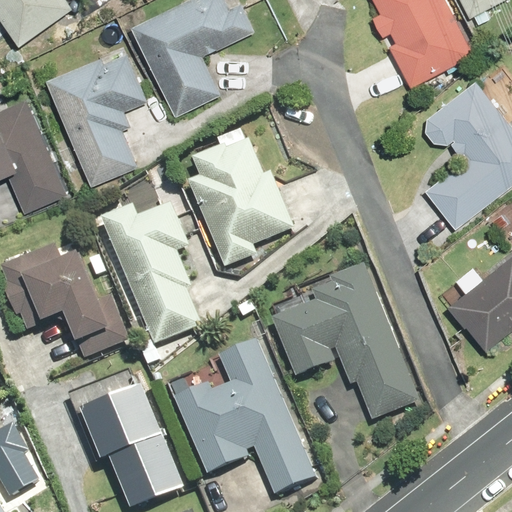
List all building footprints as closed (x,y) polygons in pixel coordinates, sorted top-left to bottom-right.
[(1,0),(37,47),(85,11),(76,0),(1,0)] [(236,0),(200,0),(142,29),(186,117),(230,95),(211,56),(263,30),(248,1),(239,5),(236,0)] [(447,0),(370,0),(377,13),(370,16),(380,37),(389,33),(393,43),(388,46),(407,85),(474,52),(447,0)] [(457,0),(467,18),(502,0),(457,0)] [(123,52),(56,81),(102,187),(150,166),(133,127),(140,124),(135,111),(161,100),(139,50),(124,56),(123,52)] [(511,131),(470,83),(425,118),(425,119),(424,120),(424,121),(423,123),(423,124),(423,125),(423,127),(423,128),(423,129),(423,130),(424,132),(424,133),(425,134),(425,135),(426,136),(427,137),(428,138),(429,139),(430,140),(431,141),(432,142),(433,142),(434,143),(435,143),(437,143),(438,144),(439,144),(440,144),(442,144),(443,144),(444,143),(446,143),(447,142),(448,142),(449,141),(464,158),(425,192),(458,230),(511,182),(511,131)] [(11,110),(8,103),(0,106),(0,203),(8,225),(80,196),(40,98),(11,110)] [(206,161),(214,179),(201,185),(238,267),(269,253),(266,246),(307,228),(282,172),(275,176),(256,132),(231,143),(234,148),(206,161)] [(0,228),(8,225),(0,203),(0,228)] [(152,220),(148,210),(116,222),(165,345),(204,329),(214,325),(185,252),(200,246),(185,206),(152,220)] [(96,252),(80,258),(74,242),(16,265),(25,289),(16,292),(34,337),(81,318),(97,359),(138,343),(120,298),(115,300),(96,252)] [(511,324),(511,250),(482,278),(471,266),(454,282),(464,292),(445,310),(483,351),(511,324)] [(431,404),(405,342),(375,268),(276,308),(306,382),(351,364),(360,386),(368,383),(384,423),(431,404)] [(224,393),(222,387),(189,400),(219,475),(259,459),(257,453),(266,449),(285,497),(325,480),(308,439),(279,367),(268,340),(230,355),(237,374),(242,386),(224,393)] [(0,407),(11,401),(0,380),(0,407)] [(157,387),(100,410),(141,511),(143,511),(199,489),(157,387)] [(0,469),(13,493),(43,476),(29,450),(33,448),(17,420),(1,429),(0,426),(0,469)] [(0,511),(16,511),(0,484),(0,511)]
